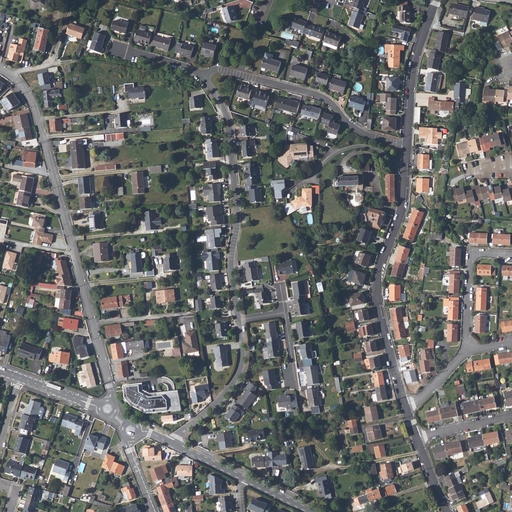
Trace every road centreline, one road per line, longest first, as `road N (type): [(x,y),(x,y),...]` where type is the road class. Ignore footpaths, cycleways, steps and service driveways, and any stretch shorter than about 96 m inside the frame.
road 1 (residential): [(110,401),(40,126),(31,100),(0,71)]
road 2 (residential): [(405,406),(377,290),(402,208),(406,146)]
road 3 (residential): [(237,320),(232,151),(226,118),(203,76)]
road 4 (residential): [(406,146),(359,132),(318,96),(228,71),(203,76)]
road 5 (residential): [(406,146),(412,74),(437,0)]
road 6 (residential): [(171,442),(235,379),(242,354),(237,320)]
